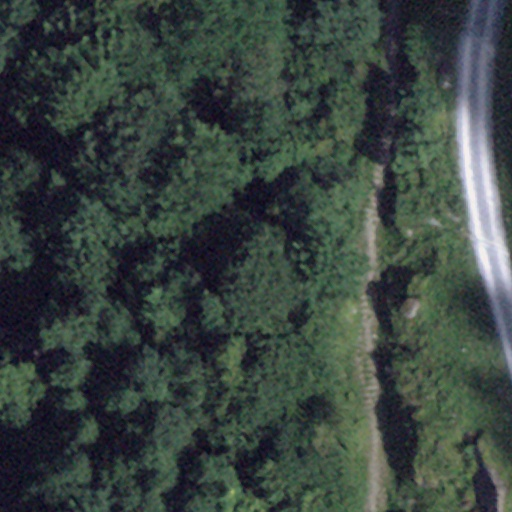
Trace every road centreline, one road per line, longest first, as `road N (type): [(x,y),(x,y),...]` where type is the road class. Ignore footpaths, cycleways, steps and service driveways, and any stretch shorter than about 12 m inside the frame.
road 1 (track): [(403,0),(373,207),(377,511)]
road 2 (track): [(511,320),(484,203),(474,100),(487,0)]
